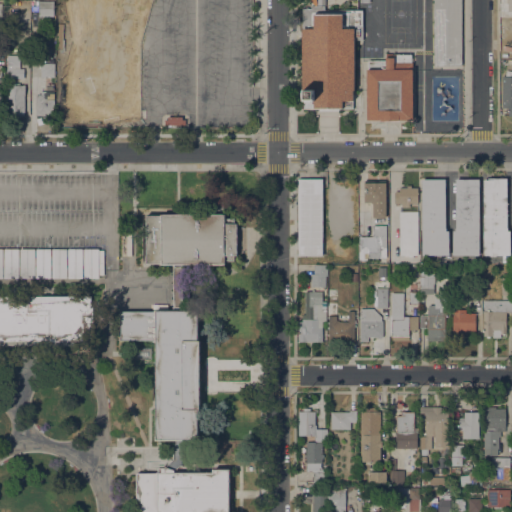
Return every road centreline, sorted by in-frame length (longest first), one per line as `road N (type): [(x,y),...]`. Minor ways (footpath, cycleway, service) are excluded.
road 1 (tertiary): [(511,152),(0,151)]
road 2 (tertiary): [(278,511),(277,0)]
road 3 (residential): [(511,374),(279,374)]
road 4 (residential): [(485,152),(483,0)]
